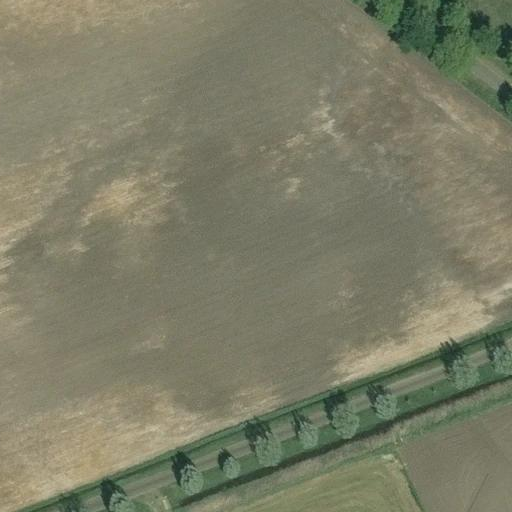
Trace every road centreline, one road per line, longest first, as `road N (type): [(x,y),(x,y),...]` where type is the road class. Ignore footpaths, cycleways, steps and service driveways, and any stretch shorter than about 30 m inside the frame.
road 1 (unclassified): [(79,511),(511,344)]
road 2 (unclassified): [(511,99),(383,0)]
